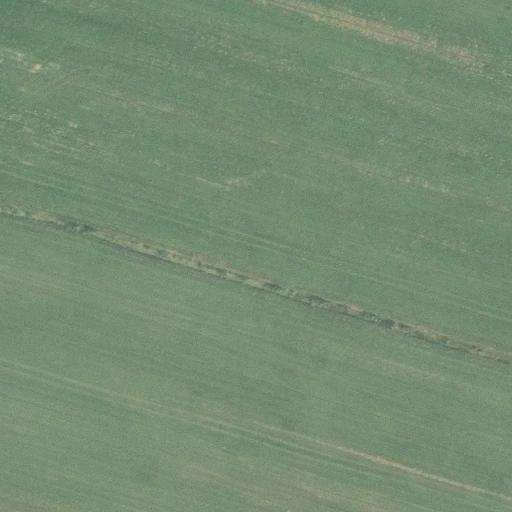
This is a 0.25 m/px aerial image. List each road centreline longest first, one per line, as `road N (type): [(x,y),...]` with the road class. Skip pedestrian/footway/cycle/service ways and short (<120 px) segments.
road 1 (track): [(450,0),(374,102),(267,205),(150,285),(36,346),(0,356)]
road 2 (residential): [(511,480),(355,432)]
